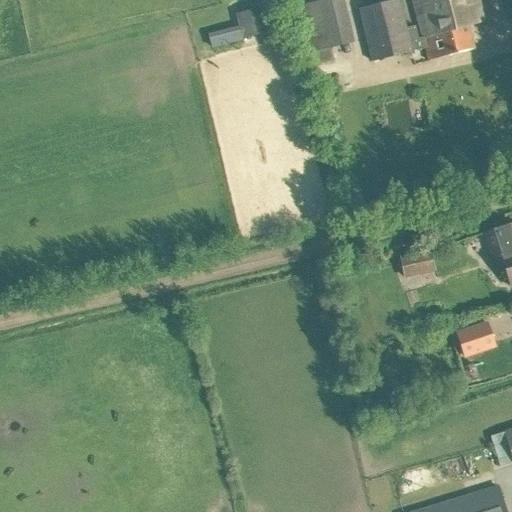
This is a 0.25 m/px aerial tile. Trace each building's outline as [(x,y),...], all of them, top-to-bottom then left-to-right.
[(395,0),(358,10),(371,63),(410,53),(410,52),(425,49),(428,62),(473,51),(466,27),(482,23),(476,0),(411,0),(421,38),(417,39),(413,27),(404,29),(396,0),(395,0)] [(258,8),(234,14),(237,28),(205,36),(207,48),(264,35),(258,8)] [(511,224),(483,233),(494,268),(502,265),(510,289),(511,288),(511,224)] [(399,256),(403,279),(434,273),(430,250),(399,256)] [(486,322),(454,333),(463,359),(495,348),(486,322)] [(511,429),(488,438),(498,470),(511,465),(511,429)] [(503,511),(496,488),(418,511),(503,511)]
